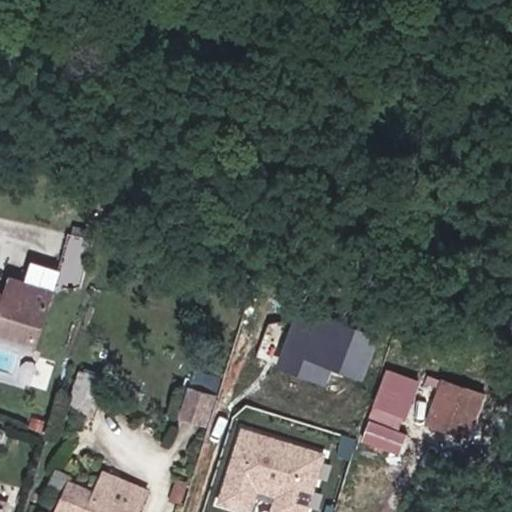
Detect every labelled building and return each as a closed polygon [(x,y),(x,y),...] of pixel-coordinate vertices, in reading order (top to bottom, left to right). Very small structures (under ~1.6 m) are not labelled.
[(0,333),(33,345),(52,291),(12,276),(5,296),(0,294),(0,333)] [(383,336),(297,306),(275,368),(326,386),(332,369),(366,382),(383,336)] [(419,382),(386,371),(362,439),(396,450),(419,382)] [(487,396),(439,379),(423,425),(471,441),(487,396)] [(213,421),(219,391),(190,386),(184,415),(213,421)] [(306,511),(323,454),(237,429),(216,501),(251,511),(256,494),(275,500),(271,511),(306,511)] [(128,491),(79,471),(67,501),(62,511),(141,511),(154,483),(134,475),(128,491)] [(0,511),(14,511),(16,508),(0,501),(0,511)]
